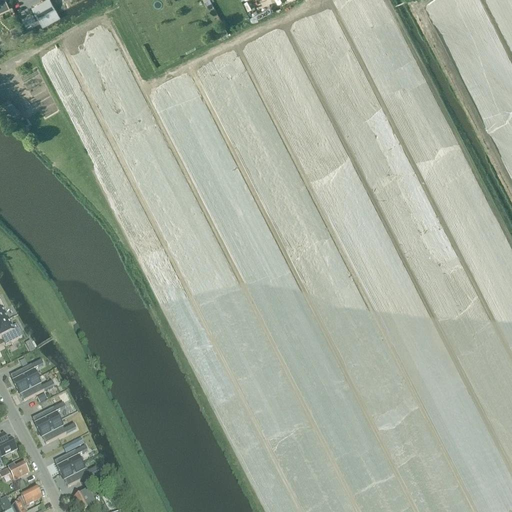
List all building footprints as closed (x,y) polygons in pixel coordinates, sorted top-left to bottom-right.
[(0,0),(0,12),(9,8),(5,0),(0,0)] [(60,18),(55,9),(49,0),(46,0),(31,8),(37,19),(42,28),(60,18)] [(0,324),(8,321),(3,311),(5,310),(0,300),(0,324)] [(8,321),(0,325),(0,338),(6,336),(10,344),(22,338),(17,329),(13,331),(8,321)] [(41,361),(10,377),(17,390),(37,379),(33,371),(43,366),(41,361)] [(42,388),(37,379),(17,390),(23,403),(44,392),(53,387),(54,387),(52,383),(42,388)] [(65,408),(63,404),(62,405),(32,420),(39,433),(59,422),(55,413),(65,408)] [(64,431),(59,422),(39,433),(45,445),(76,429),(74,425),(64,431)] [(0,435),(0,456),(1,459),(16,451),(10,440),(6,442),(3,435),(0,437),(0,435)] [(87,451),(85,447),(54,463),(61,476),(81,465),(77,456),(87,451)] [(13,482),(28,475),(22,464),(14,468),(14,467),(7,470),(0,473),(0,478),(1,480),(10,476),(13,482)] [(81,465),(61,476),(62,478),(67,488),(88,478),(98,472),(96,468),(86,474),(82,466),(81,465)] [(24,511),(22,508),(41,499),(36,487),(20,495),(22,498),(18,500),(20,504),(11,508),(12,511),(24,511)] [(78,511),(83,511),(95,506),(88,492),(72,500),(78,511)] [(108,511),(122,511),(113,492),(101,498),(108,511)]
